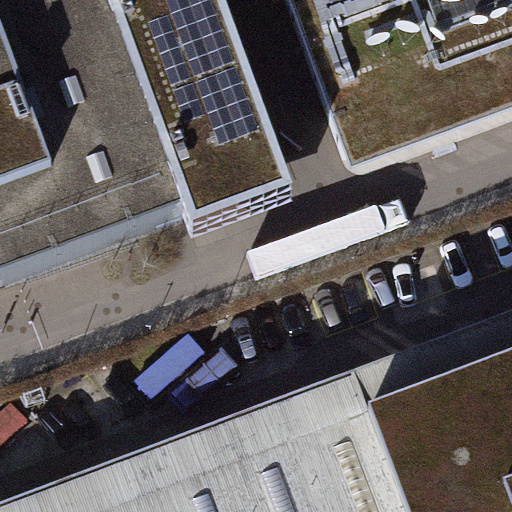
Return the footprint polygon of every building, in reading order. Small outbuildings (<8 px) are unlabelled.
[(216,0),(0,0),(0,287),(183,220),(192,245),(294,208),(216,0)] [(511,0),(285,0),(345,160),(511,98),(511,0)] [(511,98),(345,160),(352,181),(511,122),(511,98)] [(511,511),(511,320),(0,511),(128,511),(511,368),(511,511)] [(511,511),(511,368),(128,511),(511,511)]
